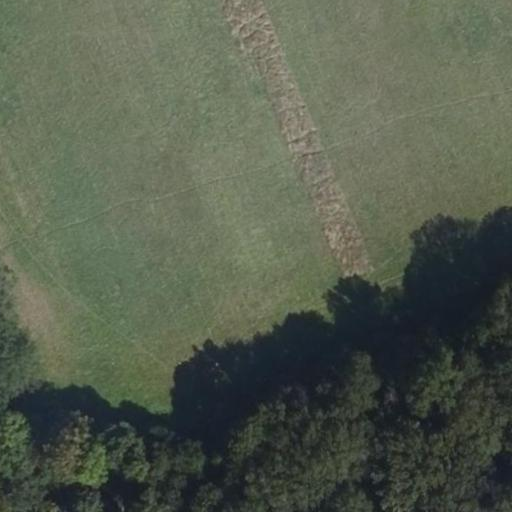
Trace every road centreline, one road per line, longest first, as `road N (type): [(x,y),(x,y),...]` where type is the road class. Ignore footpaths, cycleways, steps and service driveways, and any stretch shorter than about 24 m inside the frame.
road 1 (track): [(165,494),(511,354)]
road 2 (track): [(245,511),(0,467)]
